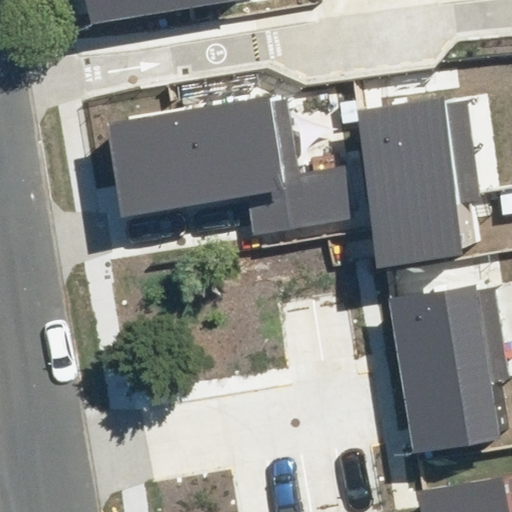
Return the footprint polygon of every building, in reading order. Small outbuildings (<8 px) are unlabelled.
[(86,0),(90,24),(247,1),(247,0),(86,0)] [(128,103),(144,203),(260,184),(267,228),(359,214),(352,169),(311,176),(295,77),(128,103)] [(381,102),(405,256),(487,244),(481,204),(491,203),(473,87),(381,102)] [(407,284),(430,439),(511,426),(511,419),(507,387),(511,385),(511,352),(499,270),(407,284)] [(511,511),(511,462),(448,472),(453,511),(511,511)]
